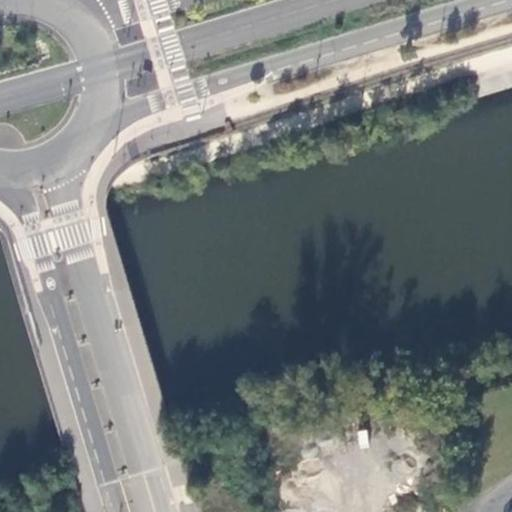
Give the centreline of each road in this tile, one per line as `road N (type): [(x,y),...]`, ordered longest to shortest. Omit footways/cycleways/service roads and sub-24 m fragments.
road 1 (primary): [(101,128),(132,109),(504,0)]
road 2 (tertiary): [(157,511),(76,234),(68,192),(75,159)]
road 3 (tertiary): [(0,179),(26,204),(119,511)]
road 4 (primary): [(101,128),(112,67),(101,34),(79,6)]
